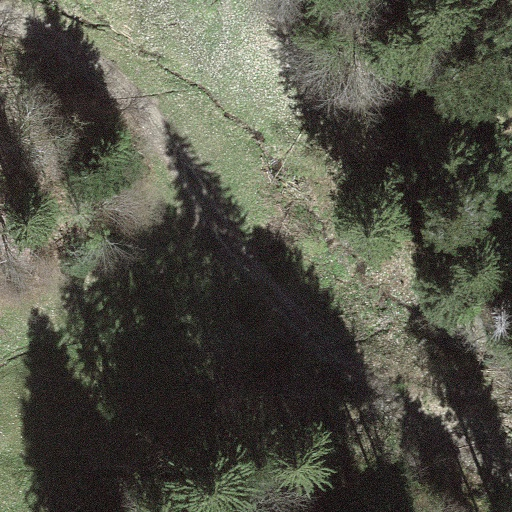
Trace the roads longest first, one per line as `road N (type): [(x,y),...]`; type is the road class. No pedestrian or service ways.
road 1 (track): [(511,481),(418,433),(352,345),(276,289),(191,170),(117,24),(91,0)]
road 2 (track): [(0,141),(15,249),(0,263)]
